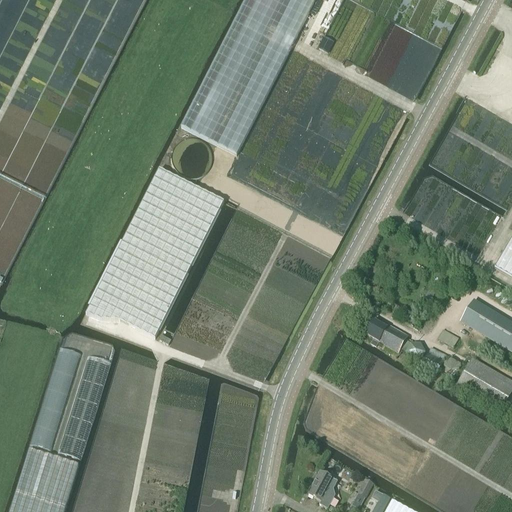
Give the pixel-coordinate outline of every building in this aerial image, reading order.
[(246,0),(181,129),(237,157),(316,0),(246,0)] [(327,55),(333,43),(324,39),(318,50),(327,55)] [(159,171),(86,316),(89,317),(101,322),(119,323),(155,341),(224,204),(159,171)] [(511,279),(511,238),(494,269),(511,279)] [(511,327),(472,304),(461,323),(511,353),(511,327)] [(371,345),(376,348),(379,344),(385,347),(397,355),(401,349),(406,353),(406,358),(410,363),(421,364),(426,354),(420,345),(410,345),(405,342),(407,338),(387,327),(386,328),(373,321),(364,336),(373,341),(371,345)] [(453,350),(459,340),(444,331),(438,340),(453,350)] [(162,338),(160,343),(168,347),(171,342),(162,338)] [(30,446),(51,452),(81,356),(60,349),(30,446)] [(419,369),(434,379),(447,358),(431,349),(419,369)] [(511,394),(511,383),(472,360),(456,388),(500,414),(511,394)] [(450,361),(445,363),(444,363),(441,369),(441,377),(449,382),(458,378),(460,366),(452,362),(450,361)] [(9,511),(64,511),(78,466),(29,451),(9,511)] [(308,496),(321,503),(319,506),(328,511),(335,497),(333,491),(337,483),(320,474),(308,496)] [(364,481),(360,488),(369,493),(373,486),(364,481)] [(378,504),(373,511),(383,511),(390,501),(375,493),(371,500),(378,504)] [(409,511),(392,502),(386,511),(409,511)]
